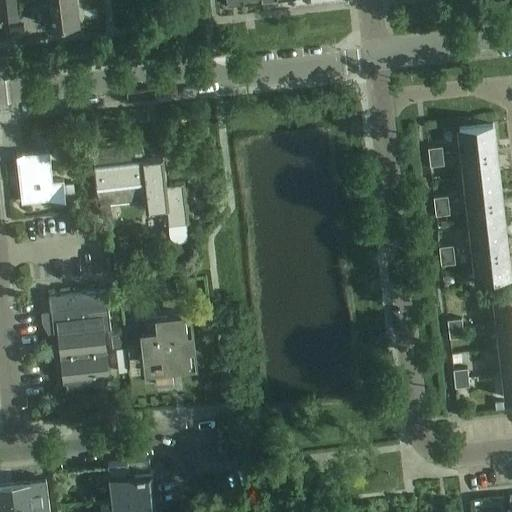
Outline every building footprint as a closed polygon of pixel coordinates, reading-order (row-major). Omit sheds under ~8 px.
[(78,22),(75,0),(42,0),(45,25),(78,22)] [(15,2),(5,4),(7,22),(17,20),(15,2)] [(460,127),(463,153),(494,149),(491,124),(460,127)] [(100,202),(144,197),(151,196),(151,194),(166,192),(165,187),(166,187),(166,183),(162,154),(143,156),(139,142),(94,146),(93,163),(96,187),(100,202)] [(442,146),(427,147),(429,156),(443,155),(442,146)] [(463,153),(466,177),(496,174),(494,149),(463,153)] [(21,204),(65,198),(63,181),(52,182),(49,152),(16,156),(21,204)] [(443,155),(429,156),(430,165),(444,163),(443,155)] [(466,177),(469,202),(499,198),(496,174),(466,177)] [(183,181),(166,183),(166,187),(165,187),(166,192),(151,194),(151,196),(144,197),(145,209),(146,209),(147,210),(147,211),(150,213),(152,213),(153,213),(156,212),(157,211),(157,210),(158,208),(163,207),(165,225),(178,224),(178,228),(189,227),(183,181)] [(447,195),(433,196),(434,206),(448,204),(447,195)] [(469,202),(471,226),(502,223),(499,198),(469,202)] [(448,204),(434,206),(435,215),(449,213),(448,204)] [(471,226),(474,251),(505,247),(502,223),(471,226)] [(453,244),(439,246),(440,254),(454,253),(453,244)] [(507,273),(505,247),(474,251),(477,276),(507,273)] [(454,253),(440,254),(441,264),(455,262),(454,253)] [(479,280),(469,281),(470,289),(480,287),(479,280)] [(53,332),(58,332),(64,382),(65,382),(66,388),(106,383),(106,377),(107,377),(102,330),(110,329),(106,289),(48,295),(49,310),(50,310),(51,321),(52,321),(53,332)] [(511,295),(496,297),(499,323),(511,321),(511,295)] [(145,357),(153,356),(156,384),(172,383),(171,367),(191,365),(189,345),(193,345),(191,331),(179,333),(177,317),(157,319),(157,315),(144,317),(146,332),(148,332),(148,336),(142,337),(145,357)] [(461,318),(447,319),(448,329),(462,327),(461,318)] [(511,321),(499,323),(501,347),(511,345),(511,321)] [(462,327),(448,329),(449,338),(463,336),(462,327)] [(122,334),(110,335),(111,347),(124,346),(122,334)] [(511,345),(501,347),(504,372),(511,370),(511,345)] [(460,352),(451,353),(452,362),(461,360),(460,352)] [(467,367),(453,369),(454,377),(468,376),(467,367)] [(468,376),(454,377),(455,387),(469,385),(468,376)] [(149,457),(107,462),(109,474),(111,498),(156,493),(153,469),(150,469),(149,457)] [(48,511),(45,479),(29,481),(33,511),(48,511)] [(33,511),(29,481),(11,483),(14,511),(33,511)] [(14,511),(11,483),(0,484),(0,511),(14,511)] [(111,498),(112,511),(158,511),(156,493),(111,498)]
